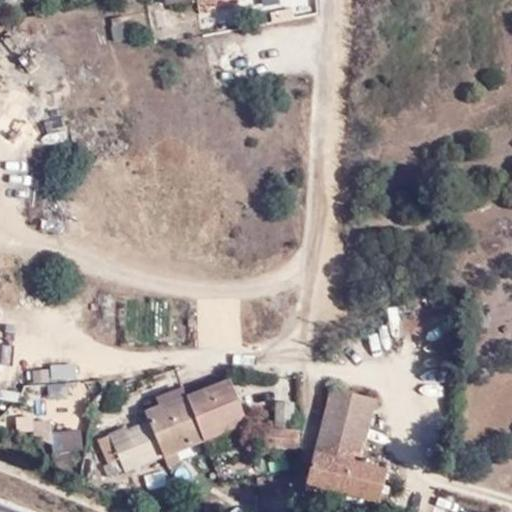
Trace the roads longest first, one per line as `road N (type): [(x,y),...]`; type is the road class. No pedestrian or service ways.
road 1 (unclassified): [(329,0),(302,353)]
road 2 (unknown): [(0,295),(17,327),(40,341),(155,363),(302,353)]
road 3 (unknown): [(309,266),(262,287),(193,291),(68,261),(0,230)]
